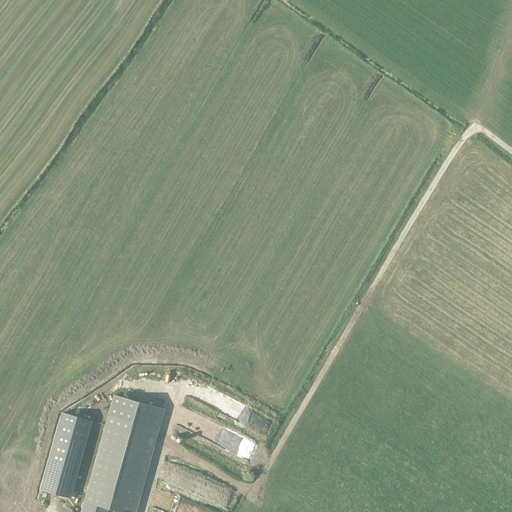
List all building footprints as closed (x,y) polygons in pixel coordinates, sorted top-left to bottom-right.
[(134,511),(164,409),(115,395),(84,502),(119,511),(134,511)] [(234,400),(229,406),(232,408),(227,414),(236,421),(238,419),(239,419),(246,410),(234,400)] [(179,415),(175,423),(236,453),(243,439),(222,429),(221,431),(217,429),(219,426),(210,422),(207,428),(200,424),(202,419),(186,411),(183,417),(179,415)] [(63,413),(40,490),(69,498),(91,421),(63,413)] [(72,498),(76,499),(81,485),(76,483),(72,498)]
